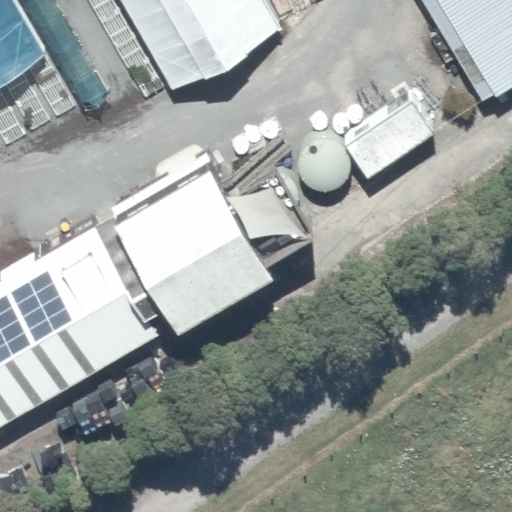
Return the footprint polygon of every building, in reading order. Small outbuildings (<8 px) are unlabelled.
[(0,0),(0,74),(48,46),(21,0),(0,0)] [(126,0),(172,77),(280,15),(271,0),(126,0)] [(511,67),(511,0),(440,0),(489,81),(511,67)] [(410,100),(343,145),(369,183),(434,133),(410,100)] [(211,131),(0,255),(0,423),(285,256),(211,131)]
